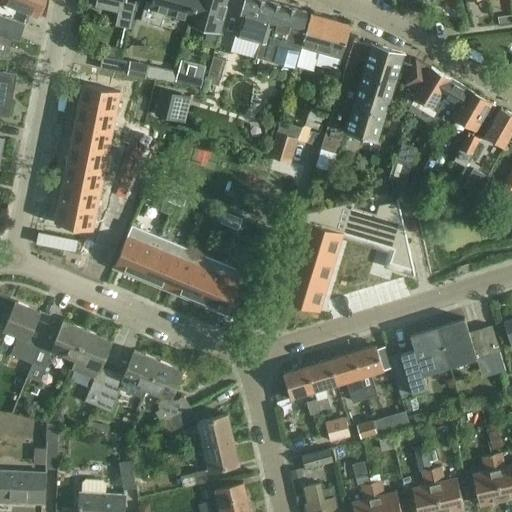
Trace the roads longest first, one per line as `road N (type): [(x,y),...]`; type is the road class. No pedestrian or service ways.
road 1 (residential): [(245,355),(511,271)]
road 2 (residential): [(12,265),(64,0)]
road 3 (residential): [(12,265),(61,270),(245,355)]
road 4 (residential): [(245,355),(306,145)]
road 5 (residential): [(282,511),(245,355)]
